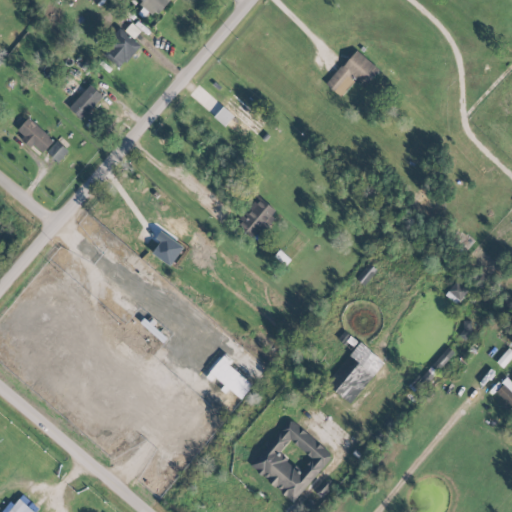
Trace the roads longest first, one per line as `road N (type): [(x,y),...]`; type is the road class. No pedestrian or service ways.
road 1 (tertiary): [(254,0),(0,296)]
road 2 (tertiary): [(145,511),(0,386)]
